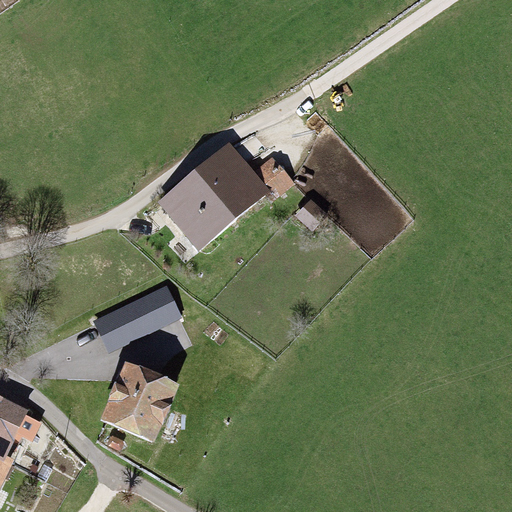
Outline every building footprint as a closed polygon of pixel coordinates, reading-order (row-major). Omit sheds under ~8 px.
[(154,207),(193,253),(269,190),(230,144),(154,207)] [(305,196),(290,213),(311,230),(326,213),(305,196)] [(128,319),(116,345),(132,351),(143,325),(128,319)] [(123,355),(93,421),(157,450),(187,384),(123,355)] [(0,468),(26,419),(0,406),(0,468)]
